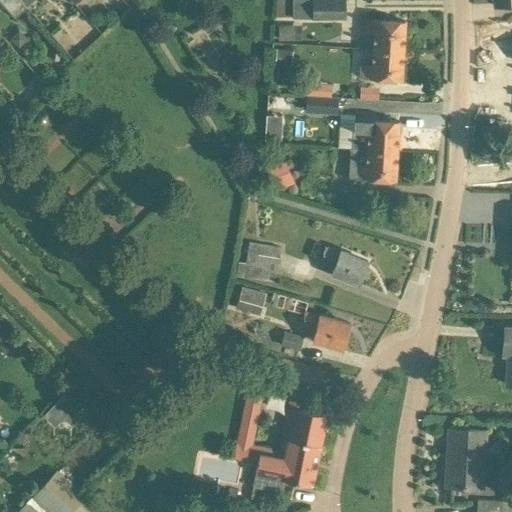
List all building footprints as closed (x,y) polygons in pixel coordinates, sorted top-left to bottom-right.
[(27,6),(21,0),(0,0),(15,17),(27,6)] [(292,0),(292,17),(347,17),(347,0),(292,0)] [(374,31),(373,47),(403,49),(405,20),(364,17),(364,31),(374,31)] [(279,39),(302,40),(302,23),(279,23),(279,39)] [(274,67),(291,69),(294,49),(277,47),(274,67)] [(403,49),(373,47),(372,64),(361,63),(360,77),(401,79),(403,49)] [(309,93),(334,94),(334,84),(309,82),(309,93)] [(361,84),(361,97),(380,97),(381,85),(361,84)] [(306,111),(339,113),(340,96),(307,95),(306,111)] [(355,118),(353,146),(397,149),(399,120),(355,118)] [(397,149),(353,146),(351,146),(349,176),(354,177),(395,179),(397,149)] [(265,169),(275,190),(294,182),(285,160),(265,169)] [(236,274),(275,280),(281,247),(249,241),(246,261),(238,260),(236,274)] [(331,272),(340,276),(358,283),(368,260),(340,249),(339,252),(325,246),(320,259),(334,265),(331,272)] [(243,285),(243,283),(234,281),(228,306),(261,314),(267,292),(243,285)] [(270,302),(305,311),(308,301),(273,290),(270,302)] [(305,311),(302,324),(316,328),(313,340),(343,348),(350,322),(320,314),(319,315),(305,311)] [(205,317),(201,327),(212,331),(216,322),(205,317)] [(507,383),(511,383),(511,326),(505,326),(503,354),(509,354),(507,383)] [(272,343),(300,350),(303,335),(276,328),(272,343)] [(0,347),(4,351),(12,352),(18,346),(8,335),(0,342),(0,347)] [(272,376),(272,378),(306,388),(318,391),(324,370),(278,356),(276,363),(272,376)] [(272,378),(272,376),(251,371),(233,459),(257,463),(260,451),(285,456),(294,407),(302,409),(306,388),(272,378)] [(64,392),(45,412),(58,423),(65,415),(74,423),(85,411),(64,392)] [(260,451),(253,485),(282,491),(285,478),(313,484),(327,414),(302,409),(294,407),(285,456),(260,451)] [(125,417),(116,428),(128,439),(138,429),(125,417)] [(447,485),(481,487),(484,430),(450,428),(447,485)] [(102,511),(58,470),(19,511),(102,511)] [(476,511),(496,511),(500,511),(501,500),(477,498),(476,511)]
